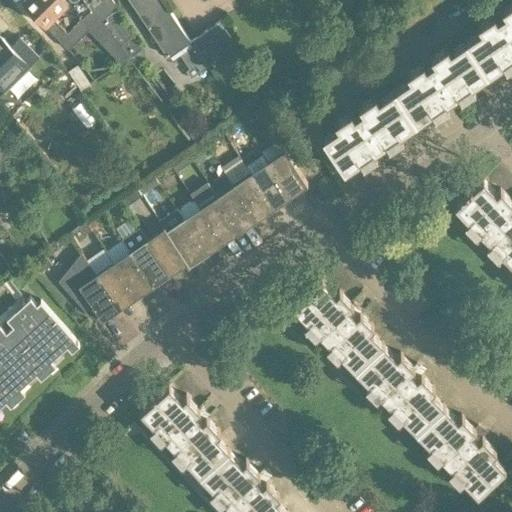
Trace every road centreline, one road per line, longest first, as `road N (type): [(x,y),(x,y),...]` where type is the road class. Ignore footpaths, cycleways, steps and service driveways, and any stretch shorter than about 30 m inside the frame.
road 1 (residential): [(511,425),(322,232)]
road 2 (residential): [(336,511),(168,337)]
road 3 (residential): [(0,505),(168,337)]
road 4 (residential): [(322,232),(481,130)]
road 5 (residential): [(168,337),(322,232)]
